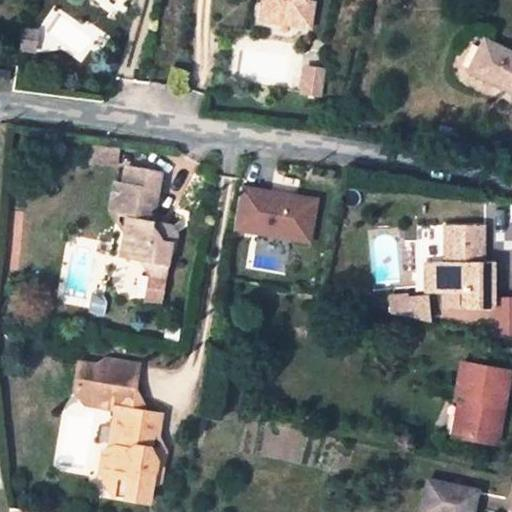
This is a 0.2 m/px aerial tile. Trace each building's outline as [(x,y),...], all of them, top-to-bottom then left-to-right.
[(260,0),(260,3),(269,14),(293,18),(296,1),(302,2),(302,0),(260,0)] [(269,14),(260,3),(258,19),(307,27),(311,4),(302,2),(296,1),(293,18),(269,14)] [(19,29),(15,49),(30,52),(33,31),(19,29)] [(511,91),(511,53),(484,40),(469,70),(511,91)] [(315,69),(303,67),(299,92),(311,94),(315,69)] [(0,79),(10,81),(11,71),(0,69),(0,79)] [(323,71),(315,69),(311,94),(319,95),(323,71)] [(114,184),(109,210),(124,213),(125,219),(127,220),(124,235),(123,240),(129,241),(125,258),(166,265),(172,234),(167,227),(156,225),(146,212),(154,206),(159,174),(125,168),(121,185),(114,184)] [(317,200),(239,187),(232,230),(310,243),(317,200)] [(108,214),(124,235),(127,220),(125,219),(124,213),(109,210),(108,214)] [(434,265),(434,293),(443,293),(443,309),(492,308),(492,264),(483,264),(478,264),(477,244),(483,244),(483,228),(443,228),(443,265),(434,265)] [(120,257),(125,258),(129,241),(123,240),(120,257)] [(426,265),(426,293),(434,293),(434,265),(426,265)] [(429,297),(389,297),(391,313),(429,322),(429,297)] [(511,336),(511,299),(502,299),(502,336),(511,336)] [(101,368),(78,364),(74,385),(96,389),(96,396),(99,408),(114,411),(114,408),(117,392),(133,394),(138,366),(103,360),(101,368)] [(454,398),(458,399),(464,400),(458,438),(496,445),(510,374),(460,364),(454,398)] [(96,389),(74,385),(72,391),(73,393),(84,406),(99,408),(96,396),(96,389)] [(117,392),(114,408),(144,414),(133,394),(117,392)] [(451,437),(458,438),(464,400),(458,399),(451,437)] [(144,414),(114,408),(114,411),(107,448),(112,450),(108,477),(129,480),(126,500),(148,504),(152,486),(153,476),(160,477),(162,465),(155,463),(152,457),(154,440),(158,439),(161,417),(144,414)] [(155,463),(162,465),(164,454),(158,439),(154,440),(152,457),(155,463)] [(100,476),(108,477),(112,450),(107,448),(102,451),(99,475),(100,476)] [(100,476),(108,497),(126,500),(129,480),(108,477),(100,476)] [(472,511),(477,492),(426,481),(420,511),(472,511)]
